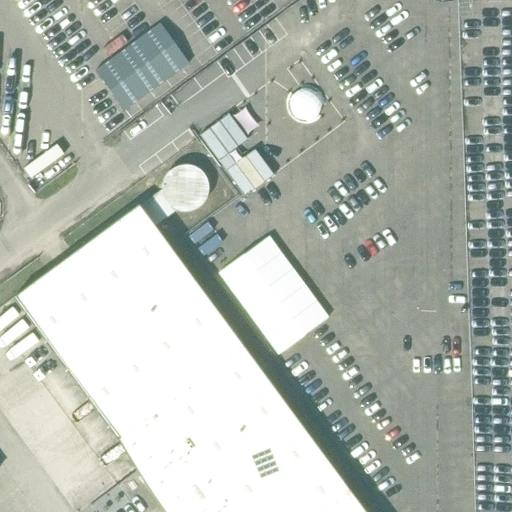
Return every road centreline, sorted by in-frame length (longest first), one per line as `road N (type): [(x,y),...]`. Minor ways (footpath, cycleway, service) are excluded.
road 1 (unknown): [(96,168),(220,94),(253,100),(276,129)]
road 2 (unknown): [(96,168),(0,3)]
